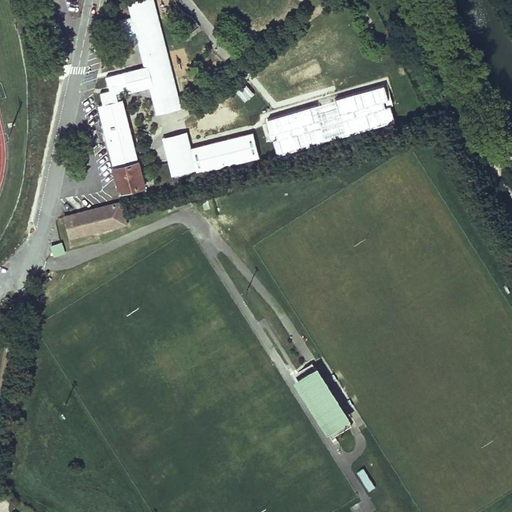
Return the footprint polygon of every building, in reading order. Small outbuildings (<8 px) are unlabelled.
[(139,0),(127,3),(131,18),(156,12),(153,0),(139,0)] [(128,92),(149,87),(153,86),(156,98),(177,93),(174,81),(171,82),(156,25),(159,24),(156,12),(131,18),(118,21),(124,45),(137,42),(141,41),(144,53),(141,54),(144,67),(137,69),(113,75),(106,77),(109,90),(99,92),(102,104),(97,106),(120,192),(144,185),(121,99),(116,100),(114,93),(119,92),(127,89),(128,92)] [(174,81),(159,24),(156,25),(171,82),(174,81)] [(181,107),(177,93),(156,98),(153,86),(149,87),(156,114),(181,107)] [(316,108),(269,118),(275,147),(342,132),(340,123),(320,127),(316,108)] [(196,169),(191,148),(187,132),(162,138),(171,175),(196,169)] [(197,172),(260,157),(253,132),(191,148),(196,169),(197,172)] [(113,209),(97,231),(126,224),(121,202),(111,205),(113,209)] [(65,217),(70,238),(97,231),(113,209),(111,205),(65,217)] [(66,242),(54,247),(58,256),(70,251),(66,242)] [(299,383),(316,372),(311,364),(294,375),(291,377),(330,441),(351,427),(347,421),(329,432),(299,383)] [(347,421),(316,372),(299,383),(329,432),(347,421)]
